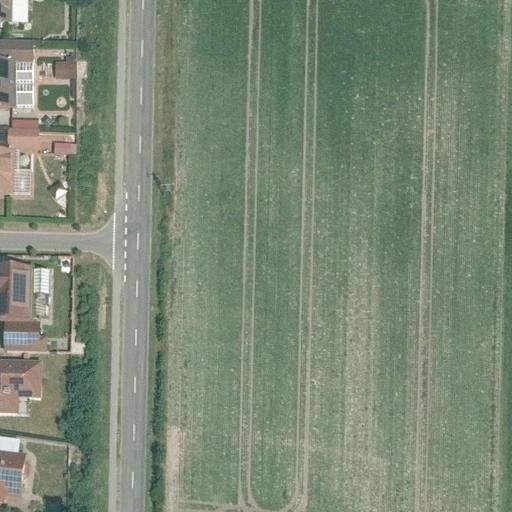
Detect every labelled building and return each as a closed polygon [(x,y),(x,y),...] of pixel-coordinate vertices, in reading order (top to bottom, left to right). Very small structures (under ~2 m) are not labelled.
[(0,0),(0,22),(11,22),(11,0),(0,0)] [(16,61),(0,61),(0,109),(17,109),(16,61)] [(0,150),(0,193),(14,194),(15,151),(0,150)] [(0,320),(31,322),(33,267),(0,266),(0,320)] [(52,337),(12,337),(12,352),(52,352),(52,337)] [(0,415),(20,416),(20,399),(42,400),(43,362),(0,361),(0,415)] [(0,459),(0,511),(4,511),(5,511),(6,505),(23,507),(28,462),(0,459)]
